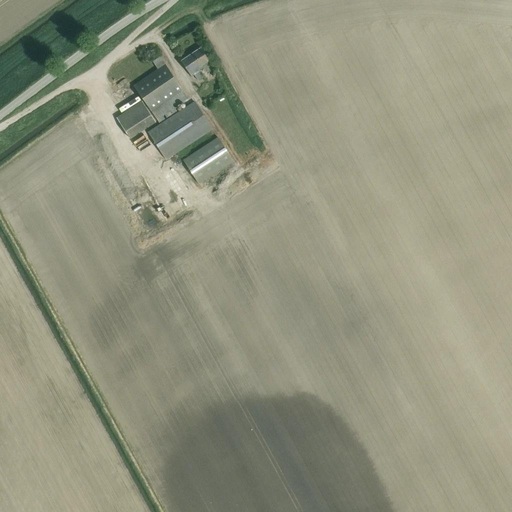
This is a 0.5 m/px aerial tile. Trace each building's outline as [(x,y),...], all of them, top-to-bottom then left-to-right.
[(194,75),(198,80),(204,76),(199,68),(209,61),(200,47),(180,61),(191,77),(194,75)] [(157,69),(133,86),(158,124),(177,111),(174,106),(187,98),(160,57),(152,62),(157,69)] [(212,128),(200,110),(194,102),(148,132),(165,158),(212,128)] [(233,161),(218,137),(184,158),(199,183),(233,161)] [(130,142),(76,174),(142,280),(195,247),(130,142)]
